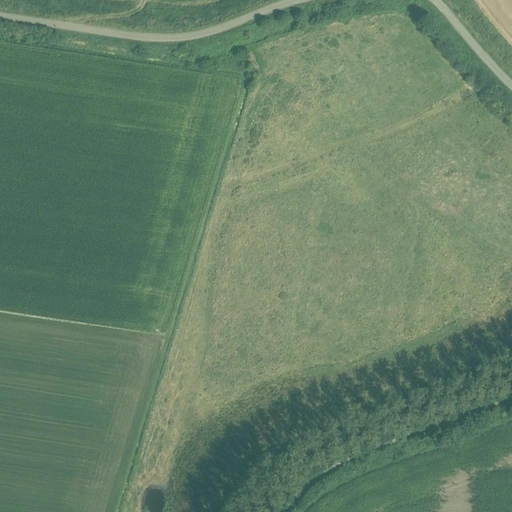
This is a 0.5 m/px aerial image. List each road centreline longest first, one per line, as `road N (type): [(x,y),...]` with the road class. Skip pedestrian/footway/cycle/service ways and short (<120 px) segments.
road 1 (unclassified): [(297,0),(168,39),(0,17)]
road 2 (track): [(280,511),(308,482),(351,460),(511,403)]
road 3 (unclassified): [(511,91),(429,0)]
